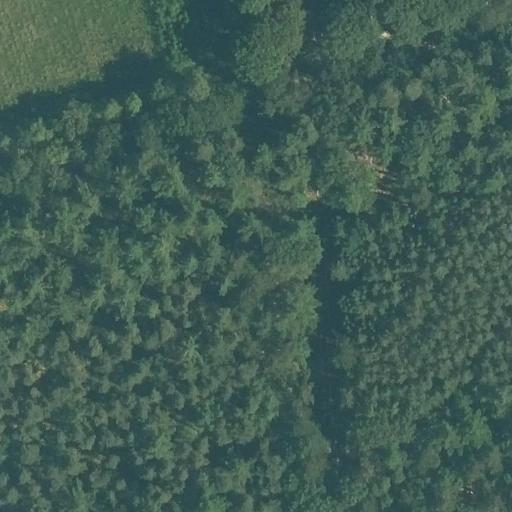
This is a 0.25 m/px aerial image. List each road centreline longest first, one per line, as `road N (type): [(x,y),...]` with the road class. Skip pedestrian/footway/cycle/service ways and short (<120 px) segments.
road 1 (track): [(346,511),(317,428),(297,0)]
road 2 (track): [(486,0),(0,166)]
